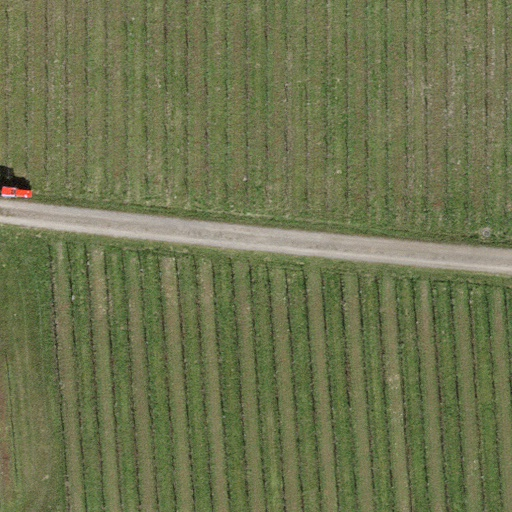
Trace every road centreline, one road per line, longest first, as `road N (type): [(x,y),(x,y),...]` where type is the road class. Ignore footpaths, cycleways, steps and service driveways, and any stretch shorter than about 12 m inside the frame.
road 1 (track): [(0,206),(84,224),(511,265)]
road 2 (track): [(84,224),(86,331),(75,456),(52,511)]
